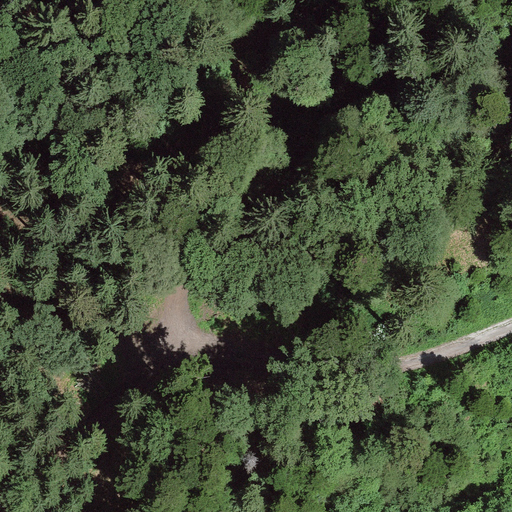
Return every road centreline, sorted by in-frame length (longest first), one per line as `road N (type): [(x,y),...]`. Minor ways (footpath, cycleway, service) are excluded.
road 1 (track): [(0,505),(44,472),(164,346),(190,225),(200,118),(247,61),(328,0)]
road 2 (track): [(0,359),(66,344),(164,346),(213,360),(384,371),(511,323)]
